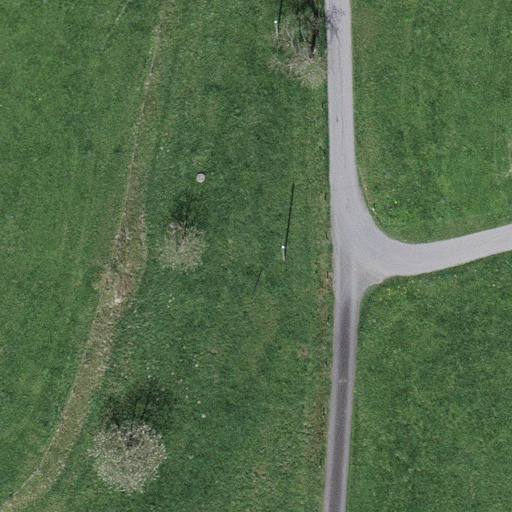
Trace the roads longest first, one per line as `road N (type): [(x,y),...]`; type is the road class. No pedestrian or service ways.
road 1 (track): [(340,0),(348,200),(357,237),(398,256),(511,229)]
road 2 (track): [(336,511),(357,237)]
